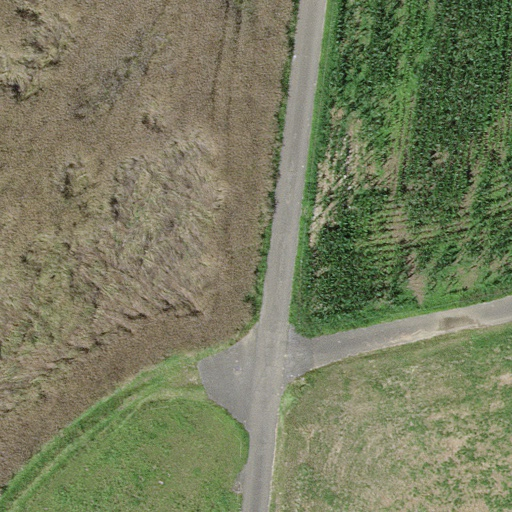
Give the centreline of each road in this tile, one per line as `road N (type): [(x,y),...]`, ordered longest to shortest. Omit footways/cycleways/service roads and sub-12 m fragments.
road 1 (unclassified): [(321,0),(278,359)]
road 2 (unclassified): [(511,315),(278,359)]
road 3 (unclassified): [(278,359),(262,511)]
